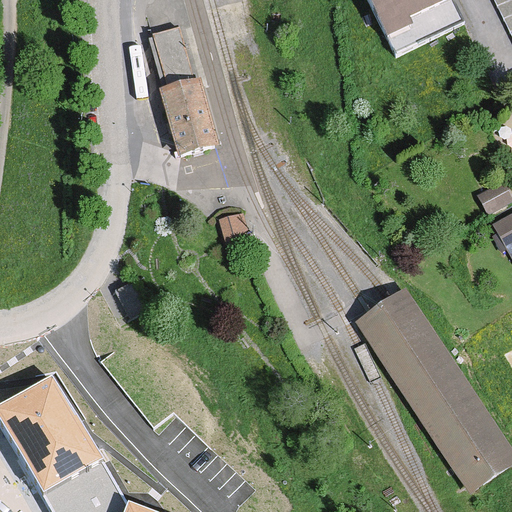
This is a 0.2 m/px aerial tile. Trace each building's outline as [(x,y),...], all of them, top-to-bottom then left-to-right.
[(367,0),(392,47),(416,35),(412,28),(457,5),(454,0),(367,0)] [(511,0),(493,0),(511,36),(511,0)] [(158,64),(167,94),(193,87),(185,57),(178,31),(155,38),(151,39),(158,64)] [(167,94),(162,96),(179,156),(213,146),(203,114),(200,100),(198,96),(196,86),(193,87),(167,94)] [(477,200),(488,218),(511,204),(511,202),(502,185),(477,200)] [(511,216),(492,228),(511,263),(511,216)] [(244,217),(220,224),(227,249),(239,245),(251,242),(244,217)] [(130,287),(113,296),(128,324),(145,314),(130,287)] [(374,318),(361,327),(471,490),(511,463),(401,300),(393,305),(378,315),(374,318)] [(99,461),(52,379),(0,408),(0,429),(38,496),(47,511),(133,511),(128,510),(99,461)]
